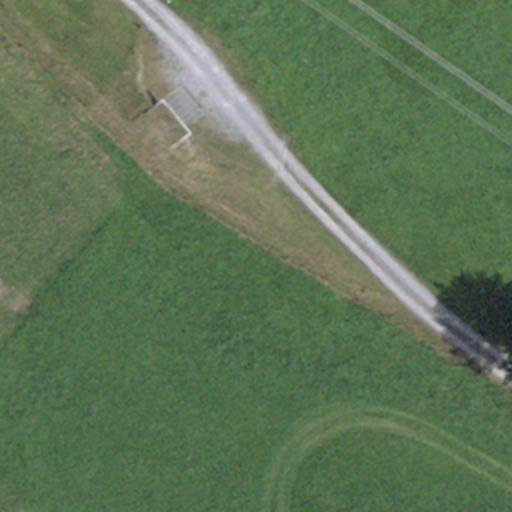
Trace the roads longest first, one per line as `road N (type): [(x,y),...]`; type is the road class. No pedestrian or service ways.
road 1 (track): [(511,373),(412,293),(295,176),(149,0)]
road 2 (track): [(287,511),(311,456),(342,434),(387,426),(428,436),(511,480)]
